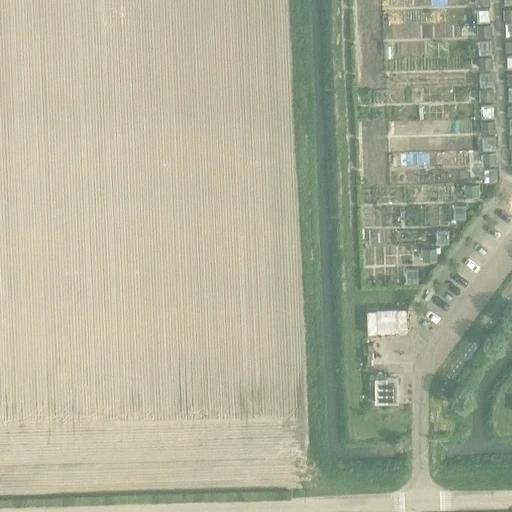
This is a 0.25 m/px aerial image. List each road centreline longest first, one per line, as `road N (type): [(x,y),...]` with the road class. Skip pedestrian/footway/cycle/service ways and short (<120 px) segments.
road 1 (unclassified): [(250,511),(511,503)]
road 2 (track): [(496,0),(503,178),(511,183)]
